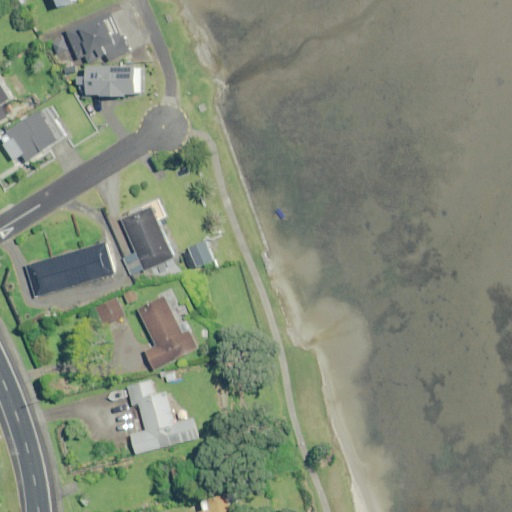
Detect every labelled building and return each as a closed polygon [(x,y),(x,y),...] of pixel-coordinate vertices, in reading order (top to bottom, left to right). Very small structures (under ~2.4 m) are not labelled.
[(113,14),(69,32),(80,59),(88,55),(92,64),(113,55),(115,60),(133,52),(126,34),(122,36),(113,14)] [(65,65),(66,75),(79,74),(78,64),(65,65)] [(82,90),(82,97),(82,100),(93,100),(93,95),(102,95),(102,97),(147,95),(146,67),(89,69),(89,77),(79,78),(79,90),(82,90)] [(1,76),(0,76),(0,124),(12,117),(5,106),(16,99),(1,76)] [(34,98),(25,104),(30,113),(40,108),(34,98)] [(62,118),(54,106),(2,138),(15,161),(26,154),(30,162),(70,138),(59,120),(62,118)] [(122,221),(137,253),(125,259),(134,277),(145,272),(146,273),(179,258),(163,221),(170,218),(163,202),(122,221)] [(216,260),(209,242),(192,248),(199,267),(216,260)] [(119,275),(110,244),(30,267),(39,298),(95,282),(97,289),(111,285),(109,278),(119,275)] [(156,372),(167,366),(170,372),(181,366),(178,361),(201,349),(188,323),(182,326),(166,295),(140,309),(160,346),(147,353),(156,372)] [(128,317),(120,299),(99,308),(107,327),(128,317)] [(186,378),(183,370),(167,376),(170,384),(186,378)] [(179,381),(176,383),(175,384),(175,385),(174,387),(174,388),(174,390),(175,391),(175,392),(176,393),(177,394),(178,395),(179,396),(180,396),(182,397),(183,397),(184,396),(186,396),(187,395),(188,394),(189,393),(190,392),(190,390),(190,389),(190,388),(190,386),(189,385),(188,384),(188,383),(186,382),(185,381),(184,381),(183,381),(181,381),(180,381),(179,381)] [(138,456),(202,440),(197,420),(177,425),(170,394),(158,397),(154,382),(131,387),(136,405),(141,404),(148,431),(133,435),(138,456)] [(237,511),(237,508),(243,507),(242,501),(231,503),(230,497),(219,499),(219,502),(212,503),(212,501),(205,502),(207,511),(237,511)]
